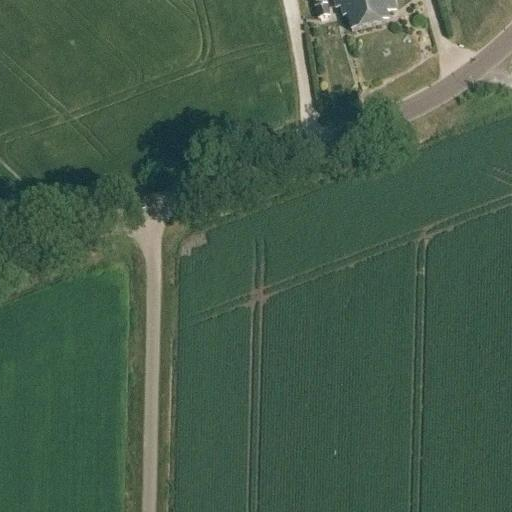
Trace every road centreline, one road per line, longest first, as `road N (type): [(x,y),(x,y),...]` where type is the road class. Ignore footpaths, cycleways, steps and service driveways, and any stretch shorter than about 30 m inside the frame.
road 1 (tertiary): [(154,206),(393,118),(446,90),(511,37)]
road 2 (unclassified): [(148,511),(154,206)]
road 3 (tertiary): [(0,263),(154,206)]
